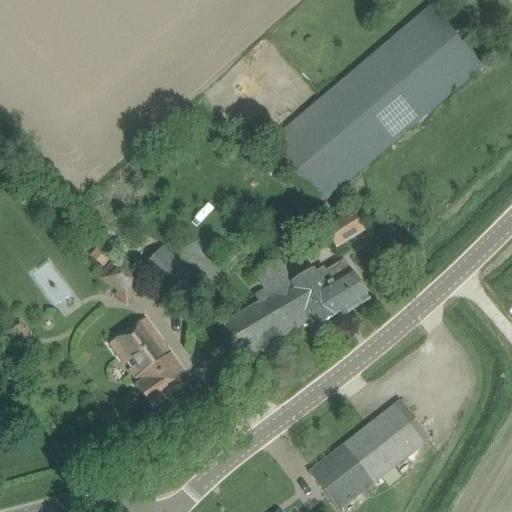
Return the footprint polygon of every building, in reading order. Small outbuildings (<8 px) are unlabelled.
[(431,7),(280,136),(269,123),(256,134),(318,207),(483,68),(431,7)] [(354,214),(325,232),(335,249),(364,231),(354,214)] [(89,258),(103,268),(113,255),(99,245),(89,258)] [(141,268),(173,298),(177,302),(198,280),(162,246),(141,268)] [(115,294),(126,303),(144,278),(117,255),(97,279),(108,288),(110,285),(118,292),(115,294)] [(344,261),(327,271),(324,265),(317,269),(315,266),(292,280),(279,259),(256,272),(270,296),(219,326),(239,361),(310,320),(315,329),(339,315),(340,317),(368,300),(344,261)] [(151,408),(190,381),(146,319),(110,344),(139,384),(135,386),(151,408)] [(308,473),(338,511),(381,479),(388,488),(401,478),(394,469),(431,440),(400,401),(308,473)]
